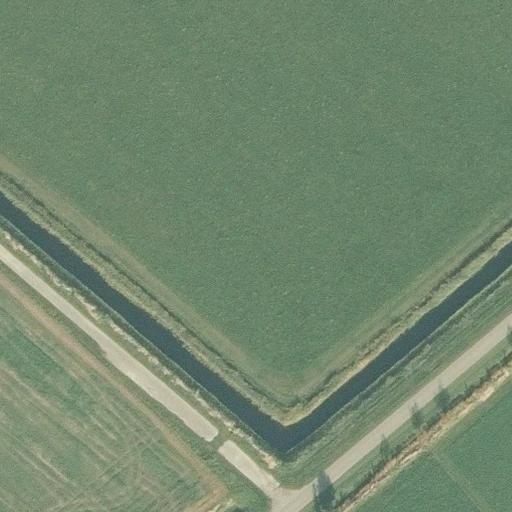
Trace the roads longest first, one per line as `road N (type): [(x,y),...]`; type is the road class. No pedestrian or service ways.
road 1 (unclassified): [(289,508),(0,261)]
road 2 (unclassified): [(289,508),(511,324)]
